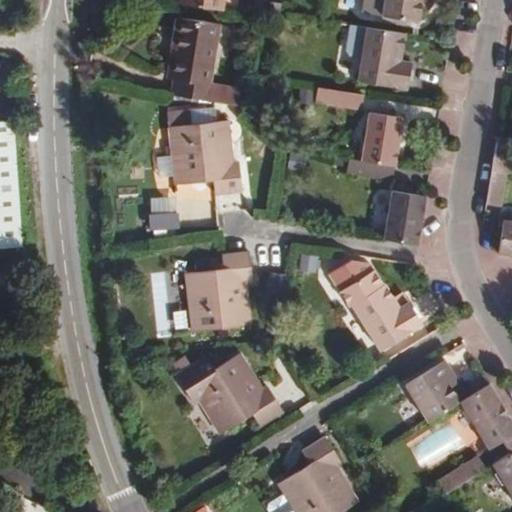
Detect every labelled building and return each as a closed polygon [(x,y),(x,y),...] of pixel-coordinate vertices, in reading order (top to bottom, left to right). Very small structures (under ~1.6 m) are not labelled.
[(182,0),(182,4),(222,10),(223,0),(182,0)] [(422,5),(430,7),(431,0),(364,0),(362,12),(383,15),(382,20),(406,24),(406,19),(419,21),(422,5)] [(248,5),(247,9),(237,7),(237,12),(262,16),(263,8),(248,5)] [(177,50),(172,80),(174,80),(172,95),(234,104),(236,88),(210,84),(220,23),(178,17),(172,49),(177,50)] [(411,62),(400,61),(405,33),(350,24),(346,50),(350,55),(362,57),(358,81),(407,88),(411,62)] [(167,79),(172,80),(177,50),(172,49),(167,79)] [(315,102),(361,110),(363,95),(317,87),(315,102)] [(214,108),(189,111),(191,124),(215,121),(214,108)] [(225,143),(230,142),(228,120),(215,121),(191,124),(189,111),(189,109),(166,111),(174,185),(213,180),(215,194),(241,191),(238,161),(233,162),(227,163),(225,143)] [(361,161),(394,166),(402,118),(369,112),(361,161)] [(26,241),(16,117),(0,118),(0,243),(24,241),(26,241)] [(511,174),(511,166),(511,139),(497,137),(486,204),(500,206),(506,173),(511,174)] [(392,180),(394,166),(361,161),(348,158),(346,173),(392,180)] [(425,196),(392,190),(384,239),(417,245),(425,196)] [(172,194),(143,195),(144,227),(173,226),(172,194)] [(511,221),(503,220),(502,227),(498,253),(511,255),(511,221)] [(241,282),(246,281),(252,281),(249,251),(221,254),(223,268),(185,273),(192,330),(251,323),(248,301),(244,302),(241,282)] [(409,302),(408,302),(402,292),(393,298),(385,284),(383,285),(374,270),(340,291),(349,306),(352,305),(380,350),(422,324),(409,302)] [(248,374),(252,372),(240,352),(215,368),(207,355),(176,374),(194,403),(199,400),(220,434),(252,413),(260,426),(283,411),(267,386),(263,389),(259,391),(248,374)] [(445,377),(453,372),(445,360),(405,384),(428,421),(460,401),(451,387),(445,377)] [(263,389),(252,372),(248,374),(259,391),(263,389)] [(458,382),(453,372),(445,377),(451,387),(458,382)] [(502,440),(511,434),(511,420),(489,383),(460,401),(489,448),(502,440)] [(511,434),(502,440),(510,453),(511,451),(511,434)] [(331,467),(335,464),(340,461),(325,437),(302,451),(309,463),(277,483),(283,493),(271,501),(269,507),(272,511),(339,511),(358,500),(346,481),(342,484),(331,467)] [(511,451),(510,453),(492,464),(511,495),(511,451)] [(485,468),(477,456),(438,481),(445,493),(485,468)] [(346,481),(335,464),(331,467),(342,484),(346,481)] [(0,501),(10,487),(0,481),(0,501)]
